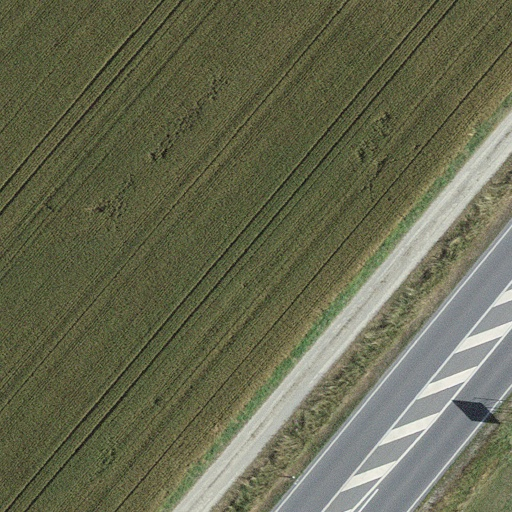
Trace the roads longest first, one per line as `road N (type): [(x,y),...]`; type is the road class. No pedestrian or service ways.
road 1 (track): [(190,511),(511,129)]
road 2 (primary): [(511,306),(341,511)]
